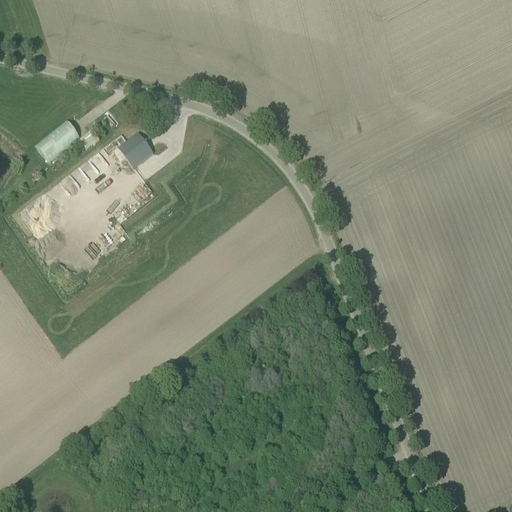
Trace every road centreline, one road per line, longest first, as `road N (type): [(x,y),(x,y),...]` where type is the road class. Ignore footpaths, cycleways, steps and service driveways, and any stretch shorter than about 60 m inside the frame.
road 1 (unclassified): [(433,511),(313,207),(281,164),(222,118),(181,100),(0,56)]
road 2 (track): [(0,502),(316,265)]
road 3 (track): [(410,511),(322,281)]
